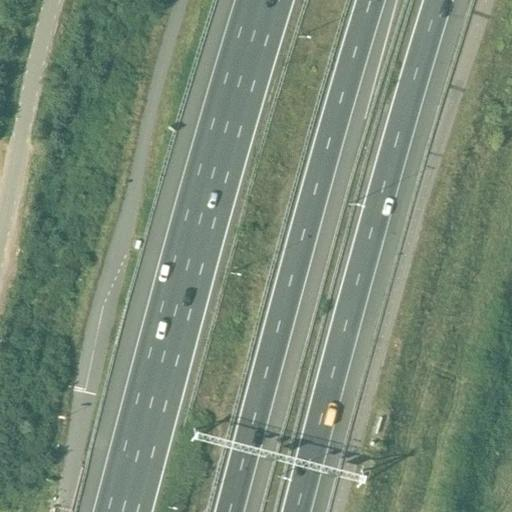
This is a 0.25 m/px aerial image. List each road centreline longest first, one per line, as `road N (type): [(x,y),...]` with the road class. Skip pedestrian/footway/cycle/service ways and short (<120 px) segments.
road 1 (motorway): [(295,511),(439,0)]
road 2 (motorway): [(228,511),(371,0)]
road 3 (motorway): [(261,0),(121,511)]
road 4 (unclassified): [(180,0),(57,511)]
road 5 (unclassified): [(0,234),(52,0)]
